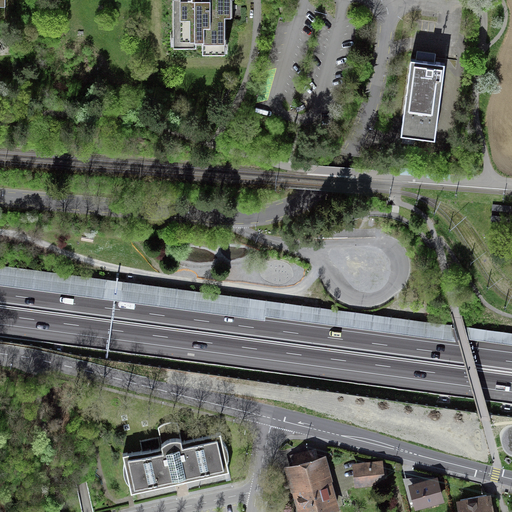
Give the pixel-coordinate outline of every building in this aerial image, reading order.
[(172,0),(172,33),(174,33),(174,44),(195,44),(195,37),(203,37),(203,50),(224,50),(224,39),(226,39),(226,13),(231,13),(232,13),(231,0),(172,0)] [(402,129),(401,133),(434,138),(435,134),(434,134),(435,129),(436,123),(435,123),(436,119),(437,119),(437,113),(437,108),(438,108),(439,103),(438,103),(439,98),(440,92),(440,88),(441,88),(442,82),(441,82),(442,77),(444,63),(440,63),(436,63),(436,62),(427,61),(427,62),(425,61),(423,61),(423,60),(411,59),(411,63),(411,67),(410,67),(409,73),(410,73),(409,77),(408,83),(408,88),(407,88),(406,94),(407,94),(406,98),(405,104),(406,104),(405,109),(404,109),(404,115),(404,119),(403,119),(402,125),(403,125),(402,129)] [(129,483),(131,491),(136,490),(135,489),(224,469),(224,471),(229,470),(227,461),(228,456),(227,450),(225,445),(222,440),(220,432),(216,433),(216,434),(182,442),(177,422),(168,422),(163,423),(158,427),(162,446),(127,454),(127,452),(123,453),(124,462),(124,467),(124,473),(126,478),(129,483)] [(291,457),(299,488),(294,490),(295,493),(299,491),(304,511),(309,511),(332,506),(325,481),(324,482),(316,450),(291,457)] [(356,466),(358,482),(381,480),(379,463),(356,466)] [(412,483),(418,506),(441,500),(434,477),(412,483)] [(460,500),(462,511),(490,511),(488,498),(486,495),(460,500)]
